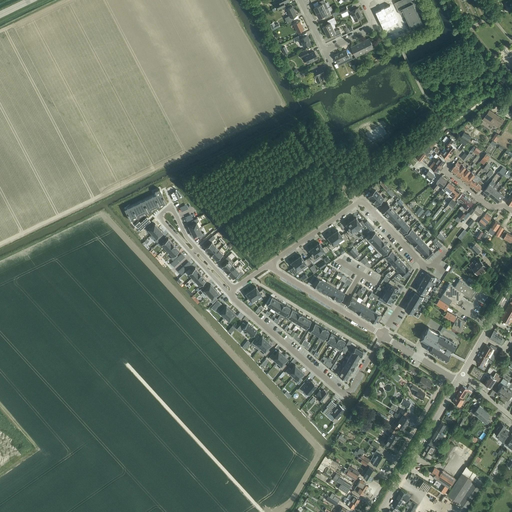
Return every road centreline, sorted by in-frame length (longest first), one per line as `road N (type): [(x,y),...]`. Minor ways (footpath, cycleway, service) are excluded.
road 1 (residential): [(269,263),(362,200),(424,266),(382,336)]
road 2 (residential): [(231,293),(159,217),(171,205),(186,237),(233,288)]
road 3 (residential): [(382,336),(344,392),(231,293)]
road 4 (residential): [(366,511),(446,374)]
road 5 (tertiary): [(379,511),(458,381)]
road 6 (residential): [(382,336),(269,263)]
